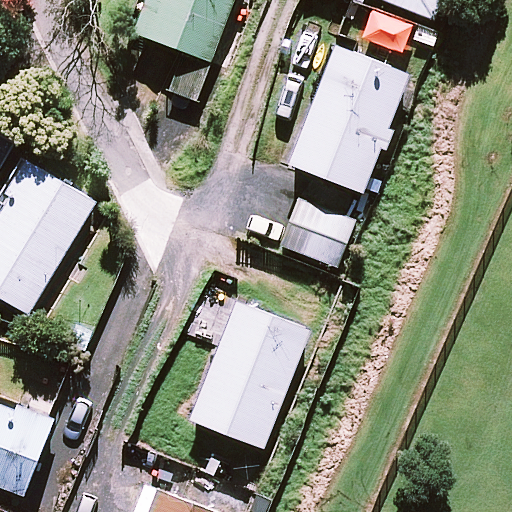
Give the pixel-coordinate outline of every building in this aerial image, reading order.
[(154,0),(140,38),(188,57),(173,95),(200,105),(240,0),(154,0)] [(348,0),(363,6),(365,0),(377,0),(437,23),(445,0),(348,0)] [(414,80),(342,52),(297,170),(369,198),(414,80)] [(0,179),(14,154),(0,145),(0,179)] [(100,207),(40,170),(0,234),(0,298),(32,318),(100,207)] [(360,223),(302,199),(283,248),(340,271),(360,223)] [(314,335),(244,307),(197,424),(268,452),(314,335)] [(57,431),(0,409),(0,488),(30,500),(57,431)] [(200,511),(160,497),(154,511),(200,511)]
